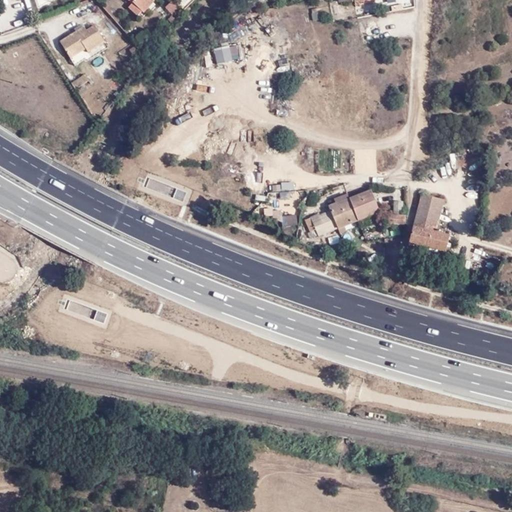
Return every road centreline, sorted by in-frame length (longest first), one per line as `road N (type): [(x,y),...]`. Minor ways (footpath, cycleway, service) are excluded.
road 1 (motorway): [(511,352),(195,251),(0,150)]
road 2 (motorway): [(0,190),(170,277),(318,332),(511,387)]
road 3 (unknown): [(410,133),(352,145),(250,112),(256,151),(276,170),(333,181),(407,176)]
road 4 (unclassified): [(420,0),(407,176)]
